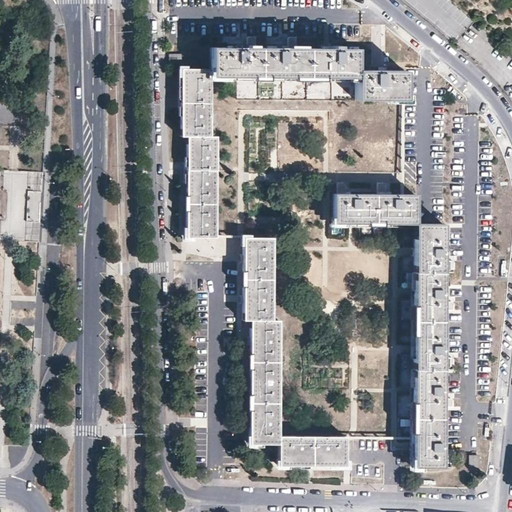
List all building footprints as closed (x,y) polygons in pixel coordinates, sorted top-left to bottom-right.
[(355,49),(209,49),(208,69),(180,69),(180,80),(180,125),(180,136),(186,136),(186,148),(186,187),(185,218),(185,237),(215,237),(214,137),(209,137),(209,77),(232,77),(288,77),(342,78),(354,78),(354,99),(382,99),(403,99),(403,71),(354,70),(355,49)] [(184,52),(172,52),(172,61),(184,61),(184,52)] [(28,191),(27,219),(39,220),(40,191),(28,191)] [(413,195),(331,194),(331,224),(349,224),(398,225),(412,225),(412,260),(412,313),(411,350),(411,400),(411,450),(411,467),(439,467),(441,224),(414,223),(413,195)] [(270,320),(271,238),(242,237),(242,256),(242,305),(242,320),(249,320),(249,341),(249,383),(248,422),(248,443),(276,444),(276,464),(293,464),(329,465),(343,465),(344,436),(277,435),(277,320),(270,320)] [(478,456),(468,456),(468,468),(478,468),(478,456)]
